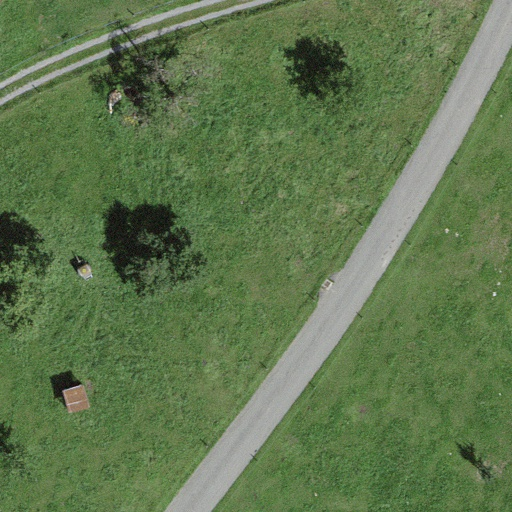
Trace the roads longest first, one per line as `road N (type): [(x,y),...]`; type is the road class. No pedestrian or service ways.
road 1 (unclassified): [(199,511),(294,385),(391,227),(511,2)]
road 2 (track): [(0,98),(59,63),(250,0)]
